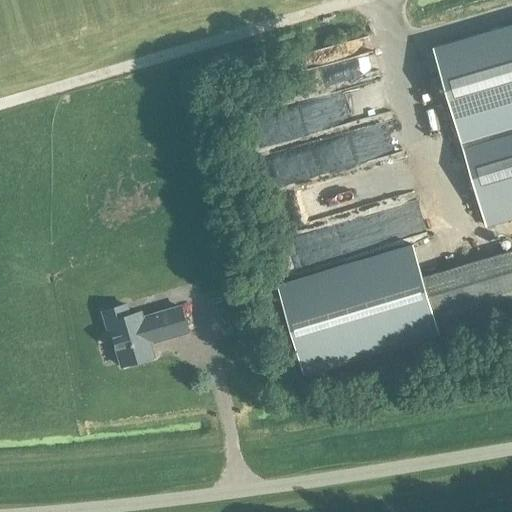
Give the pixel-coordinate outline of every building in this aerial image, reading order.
[(511,18),(451,37),(433,42),(459,129),(511,113),(511,18)] [(323,87),(386,68),(380,48),(317,68),(323,87)] [(295,101),(304,128),(349,114),(340,87),(295,101)] [(293,138),(289,108),(250,113),(254,143),(293,138)] [(511,113),(459,129),(487,226),(511,218),(511,113)] [(412,149),(401,119),(394,119),(328,144),(322,144),(314,121),(315,149),(302,149),(262,164),(263,168),(272,193),(281,193),(295,188),(303,187),(324,180),(331,179),(363,167),(364,167),(412,149)] [(419,179),(415,164),(340,186),(345,206),(398,190),(397,186),(419,179)] [(413,247),(279,286),(306,375),(439,335),(439,334),(422,278),(413,247)] [(181,307),(142,318),(141,312),(129,316),(126,304),(103,311),(112,341),(114,340),(122,366),(153,356),(149,342),(160,338),(160,339),(188,331),(181,307)]
